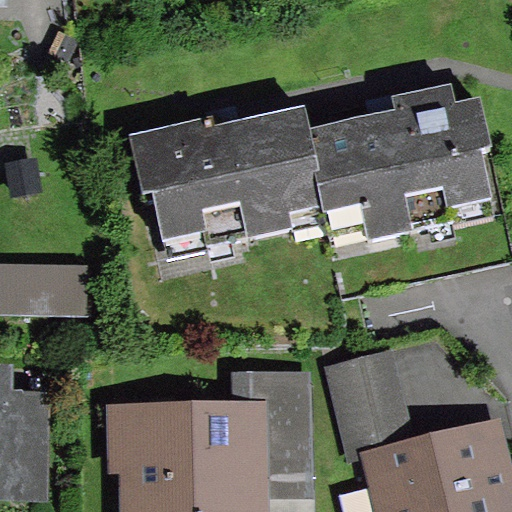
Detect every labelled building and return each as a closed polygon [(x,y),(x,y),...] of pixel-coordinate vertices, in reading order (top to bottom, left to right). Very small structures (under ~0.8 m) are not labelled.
[(154,205),(163,246),(202,238),(205,251),(291,233),(288,218),(322,211),(341,301),(511,264),(511,256),(479,106),(454,111),(450,93),(393,105),(395,113),(369,119),(371,125),(309,138),(304,116),(239,130),(238,124),(212,130),(211,125),(130,143),(144,207),(154,205)] [(83,269),(3,268),(2,314),(82,315),(83,269)] [(402,442),(383,365),(335,377),(354,454),(402,442)] [(0,497),(39,498),(39,442),(34,442),(34,404),(2,403),(2,377),(0,376),(0,497)] [(292,480),(291,385),(249,385),(249,421),(124,422),(124,466),(136,466),(136,511),(251,511),(251,480),(292,480)] [(473,448),(470,436),(373,459),(386,511),(510,511),(493,443),(473,448)]
